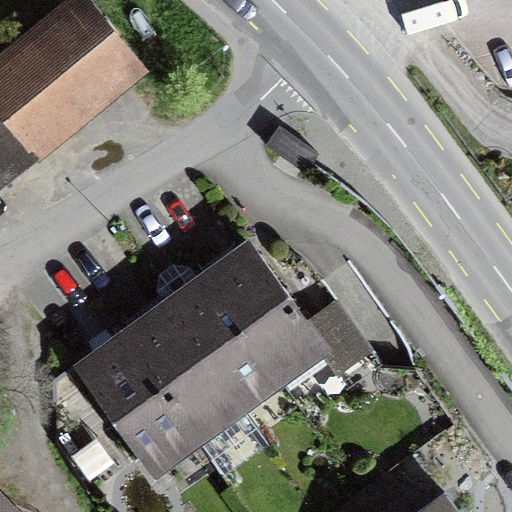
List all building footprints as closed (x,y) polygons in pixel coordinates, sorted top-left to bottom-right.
[(78,1),(0,65),(0,110),(33,150),(132,69),(78,1)] [(271,367),(280,379),(325,347),(257,251),(213,283),(212,284),(271,367)] [(173,312),(233,394),(234,393),(271,367),(212,284),(203,272),(164,299),(173,312)] [(233,394),(173,312),(172,312),(130,342),(129,343),(189,426),(198,438),(242,407),(233,394)] [(129,343),(121,331),(74,364),(143,459),(189,426),(129,343)] [(458,511),(444,492),(415,511),(458,511)]
